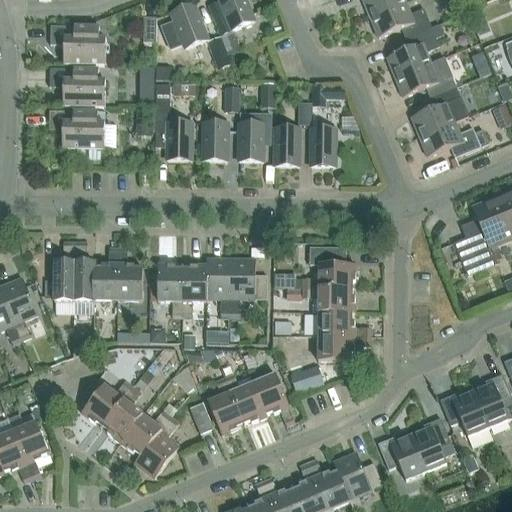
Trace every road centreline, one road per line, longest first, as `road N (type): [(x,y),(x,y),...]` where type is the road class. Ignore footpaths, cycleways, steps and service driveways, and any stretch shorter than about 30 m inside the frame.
road 1 (residential): [(397,209),(0,201)]
road 2 (residential): [(131,511),(377,410),(399,373)]
road 3 (residential): [(397,209),(394,181),(348,70),(315,70),(285,0)]
road 4 (residential): [(0,201),(0,27)]
road 5 (residential): [(399,373),(397,209)]
road 6 (residential): [(399,373),(458,348),(477,324),(511,310)]
road 7 (residential): [(0,10),(91,11),(120,0)]
road 8 (residential): [(511,167),(397,209)]
